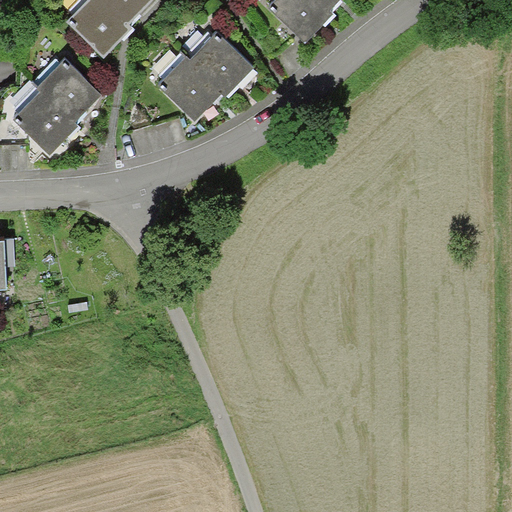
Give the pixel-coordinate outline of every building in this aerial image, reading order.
[(87,0),(66,20),(103,59),(133,31),(128,27),(98,0),(87,0)] [(150,0),(100,0),(128,27),(150,0)] [(273,0),(269,5),(306,41),(333,14),(329,11),(318,0),(273,0)] [(318,0),(329,11),(339,0),(318,0)] [(217,31),(189,58),(222,92),(225,96),(254,68),(217,31)] [(186,55),(157,84),(193,121),(222,92),(189,58),(186,55)] [(64,59),(37,86),(41,90),(73,122),(100,94),(64,59)] [(14,118),(50,154),(78,126),(73,122),(41,90),(14,118)]
